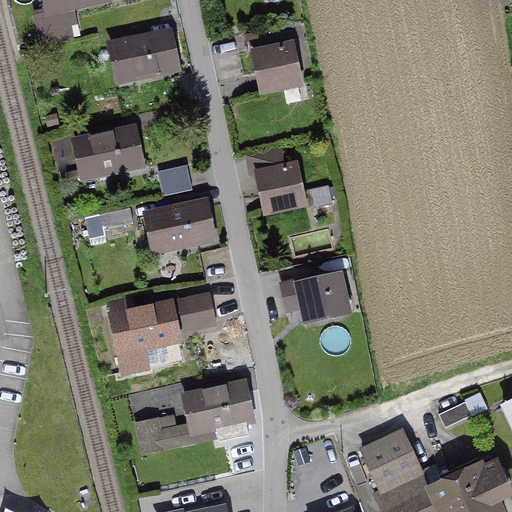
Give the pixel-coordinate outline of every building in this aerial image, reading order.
[(104,0),(42,0),(45,13),(38,15),(38,16),(39,16),(45,43),(66,38),(63,23),(72,21),(69,9),(105,1),(104,0)] [(130,80),(175,71),(167,34),(109,46),(115,79),(129,76),(130,80)] [(259,94),(299,85),(290,46),(280,48),(279,42),(271,44),(272,50),(251,54),(259,94)] [(81,180),(139,167),(132,130),(73,143),(81,180)] [(280,163),(278,163),(274,164),(275,170),(254,174),(263,214),(303,206),(294,166),(282,169),(280,163)] [(163,195),(194,188),(189,170),(159,177),(163,195)] [(211,240),(203,203),(144,216),(151,248),(165,245),(166,250),(211,240)] [(101,230),(131,223),(128,210),(98,216),(101,230)] [(298,285),(297,282),(279,287),(284,311),(301,308),(305,323),(345,314),(336,277),(298,285)] [(180,317),(209,311),(206,296),(177,302),(180,317)] [(132,312),(130,300),(107,305),(110,316),(109,317),(122,374),(144,369),(139,350),(177,342),(169,304),(132,312)] [(191,434),(249,422),(242,385),(183,397),(191,434)] [(511,402),(501,408),(511,431),(511,402)] [(470,417),(463,403),(436,416),(443,430),(470,417)] [(142,454),(161,450),(155,421),(136,425),(142,454)] [(481,470),(478,465),(439,483),(432,467),(419,473),(400,433),(360,452),(379,492),(372,495),(379,511),(500,511),(493,497),(507,490),(494,464),(481,470)]
